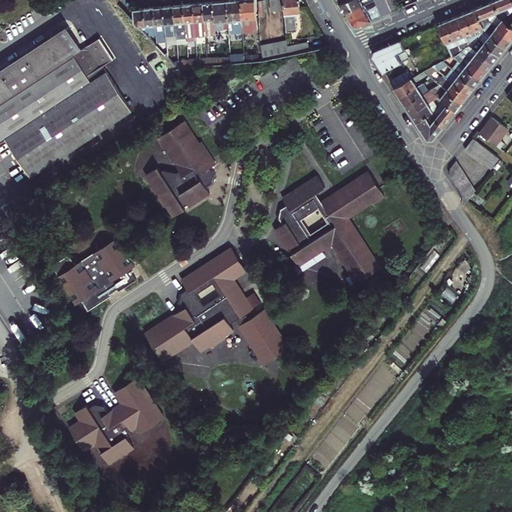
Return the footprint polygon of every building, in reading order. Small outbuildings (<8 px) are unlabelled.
[(230,37),(226,0),(214,2),(215,18),(216,36),(219,35),(219,30),(226,29),(226,37),(230,37)] [(243,20),(240,0),(230,0),(226,0),(230,37),(233,37),(233,34),(244,33),(243,20)] [(240,0),(243,20),(244,33),(258,31),(254,0),(240,0)] [(270,0),(271,11),(277,10),(284,9),(283,0),(270,0)] [(283,0),(284,9),(287,32),(296,31),(294,13),(300,13),(298,0),(283,0)] [(345,0),(338,3),(344,12),(364,4),(361,0),(345,0)] [(358,26),(391,12),(385,0),(374,0),(375,0),(377,7),(375,8),(367,11),(349,20),(352,25),(358,26)] [(394,0),(385,0),(391,12),(398,9),(394,0)] [(493,0),(476,7),(484,26),(486,25),(488,24),(489,24),(489,21),(492,18),(496,15),(499,12),(493,0)] [(511,0),(493,0),(499,12),(503,11),(505,15),(511,10),(511,0)] [(203,3),(204,19),(215,18),(214,2),(203,3)] [(193,4),(195,20),(204,19),(203,3),(193,4)] [(195,20),(193,4),(183,5),(185,21),(186,35),(186,38),(196,37),(195,20)] [(349,20),(367,11),(364,5),(364,4),(344,12),(349,20)] [(186,35),(185,21),(183,5),(173,6),(175,22),(176,39),(186,38),(186,35)] [(165,23),(163,6),(153,8),(154,24),(165,23)] [(175,22),(173,6),(163,6),(165,23),(175,22)] [(476,7),(466,11),(477,37),(479,35),(485,31),(484,29),(487,28),(486,25),(484,26),(476,7)] [(145,25),(143,8),(132,9),(133,19),(138,25),(145,25)] [(154,24),(153,8),(143,8),(145,25),(154,24)] [(462,13),(457,15),(469,43),(473,40),(476,37),(477,37),(466,11),(462,13)] [(469,43),(457,15),(448,19),(460,49),(468,43),(469,43)] [(511,26),(509,25),(501,19),(498,23),(492,18),(489,21),(495,26),(511,38),(511,26)] [(460,49),(448,19),(438,23),(452,55),(455,53),(459,50),(460,49)] [(506,47),(511,38),(495,26),(492,31),(488,24),(486,25),(487,28),(484,29),(485,31),(489,34),(506,47)] [(113,57),(99,36),(81,48),(66,26),(0,69),(0,143),(6,139),(30,176),(131,109),(101,65),(113,57)] [(506,47),(489,34),(483,43),(499,55),(506,47)] [(373,55),(382,70),(400,61),(408,58),(400,39),(374,50),(373,55)] [(281,43),(274,44),(267,46),(261,47),(262,56),(263,61),(269,60),(276,58),(283,57),(289,56),(288,46),(288,41),(281,43)] [(289,56),(309,52),(307,43),(288,46),(289,56)] [(459,50),(471,58),(487,70),(493,63),(477,50),(468,43),(460,49),(459,50)] [(499,55),(483,43),(477,50),(493,63),(497,58),(499,55)] [(154,75),(170,71),(159,52),(145,61),(154,75)] [(452,55),(458,61),(481,78),(487,70),(471,58),(467,62),(455,53),(452,55)] [(481,78),(458,61),(451,68),(458,74),(474,87),(481,78)] [(170,71),(154,75),(162,88),(176,79),(170,71)] [(390,81),(394,88),(411,78),(407,71),(390,81)] [(394,88),(399,96),(416,86),(414,82),(428,74),(424,71),(411,78),(394,88)] [(446,71),(443,75),(448,79),(468,95),(474,87),(458,74),(455,78),(446,71)] [(448,79),(442,86),(461,103),(465,98),(468,95),(448,79)] [(416,86),(399,96),(405,105),(422,94),(427,91),(422,83),(416,86)] [(441,99),(443,100),(456,110),(461,103),(442,86),(439,84),(430,90),(433,92),(438,96),(441,99)] [(405,105),(410,113),(427,103),(438,96),(433,92),(430,90),(427,91),(422,94),(405,105)] [(439,104),(433,112),(436,117),(434,119),(443,126),(456,110),(443,100),(439,104)] [(412,117),(416,122),(425,116),(429,114),(433,112),(427,103),(410,113),(412,117)] [(430,124),(425,116),(416,122),(428,139),(433,138),(443,126),(434,119),(430,124)] [(185,123),(159,140),(181,173),(178,174),(165,171),(162,173),(159,169),(148,176),(155,187),(153,188),(166,207),(167,207),(174,218),(186,211),(185,209),(188,207),(189,208),(211,195),(208,190),(214,186),(217,175),(213,168),(216,166),(202,144),(200,145),(185,123)] [(495,124),(483,139),(498,152),(511,136),(495,124)] [(466,156),(471,160),(480,150),(475,146),(466,156)] [(471,160),(477,165),(485,154),(480,150),(471,160)] [(477,165),(481,168),(490,158),(485,154),(477,165)] [(490,158),(481,168),(487,173),(495,162),(490,158)] [(495,162),(487,173),(492,177),(500,166),(495,162)] [(450,181),(452,185),(462,175),(457,167),(450,176),(450,181)] [(342,264),(345,265),(350,272),(349,276),(355,285),(380,269),(348,220),(372,204),(373,206),(385,198),(380,190),(369,174),(322,204),(316,196),(325,189),(318,178),(284,200),(287,205),(280,209),(278,220),(282,226),(276,231),(289,251),(291,250),(294,254),(292,255),(299,267),(332,245),(337,253),(336,256),(342,264)] [(462,175),(452,185),(456,192),(466,181),(462,175)] [(466,181),(456,192),(460,198),(469,187),(466,181)] [(469,187),(460,198),(463,204),(473,194),(469,187)] [(476,198),(473,194),(463,204),(467,209),(476,198)] [(0,240),(10,234),(0,217),(0,240)] [(70,255),(53,266),(77,305),(83,301),(89,311),(113,296),(112,294),(119,290),(120,291),(137,281),(131,270),(135,267),(125,250),(117,239),(77,265),(70,255)] [(234,330),(230,324),(236,321),(240,326),(239,327),(264,365),(289,349),(268,316),(266,317),(262,311),(254,316),(251,311),(253,310),(253,308),(261,303),(254,292),(245,298),(234,280),(247,272),(232,249),(181,281),(186,289),(180,293),(178,303),(182,310),(146,333),(164,361),(194,341),(201,352),(210,346),(211,348),(227,337),(225,335),(234,330)] [(85,451),(96,444),(109,464),(134,447),(128,437),(133,434),(131,431),(137,427),(141,434),(164,419),(139,379),(138,378),(115,393),(122,404),(110,411),(106,404),(95,403),(89,406),(88,404),(75,412),(81,420),(70,428),(85,451)] [(25,463),(13,470),(36,505),(48,498),(25,463)]
